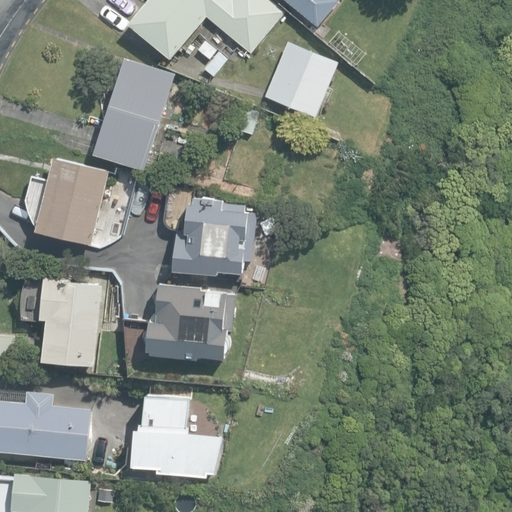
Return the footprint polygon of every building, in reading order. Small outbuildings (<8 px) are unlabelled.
[(147,0),(129,23),(171,59),(207,16),(251,52),(285,11),(272,0),(147,0)] [(311,26),(318,17),(304,6),(297,16),(311,26)] [(290,40),(267,98),(318,119),(341,61),(290,40)] [(94,153),(145,169),(176,73),(125,56),(94,152),(94,153)] [(232,57),(225,72),(243,80),(250,65),(232,57)] [(88,243),(91,244),(92,240),(110,169),(55,155),(36,230),(88,243)] [(175,271),(219,275),(220,271),(243,274),(245,261),(253,261),(258,213),(247,211),(247,205),(225,203),(225,200),(194,197),(194,204),(190,203),(189,212),(187,215),(187,217),(186,220),(187,223),(188,225),(187,230),(179,229),(175,271)] [(43,360),(94,365),(95,365),(103,283),(44,277),(40,318),(47,319),(43,360)] [(198,354),(225,358),(226,351),(232,352),(237,293),(203,289),(203,285),(160,281),(156,321),(150,320),(150,324),(144,335),(148,345),(147,348),(152,348),(151,353),(199,357),(198,354)] [(0,355),(13,357),(15,334),(0,332),(0,355)] [(0,397),(0,450),(85,459),(91,406),(56,402),(57,390),(28,387),(27,400),(0,397)] [(189,394),(144,390),(141,423),(134,422),(130,462),(216,472),(221,429),(185,425),(189,394)] [(27,511),(88,511),(92,478),(16,470),(12,508),(28,509),(27,511)]
